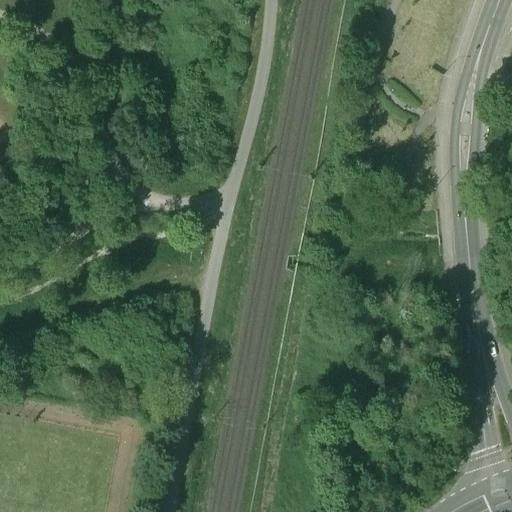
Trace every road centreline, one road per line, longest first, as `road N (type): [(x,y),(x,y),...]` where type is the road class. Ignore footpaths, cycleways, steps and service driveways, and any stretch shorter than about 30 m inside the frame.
road 1 (secondary): [(511,470),(484,376),(463,200),(471,90),(499,0)]
road 2 (track): [(166,511),(227,208)]
road 3 (track): [(227,208),(263,0)]
